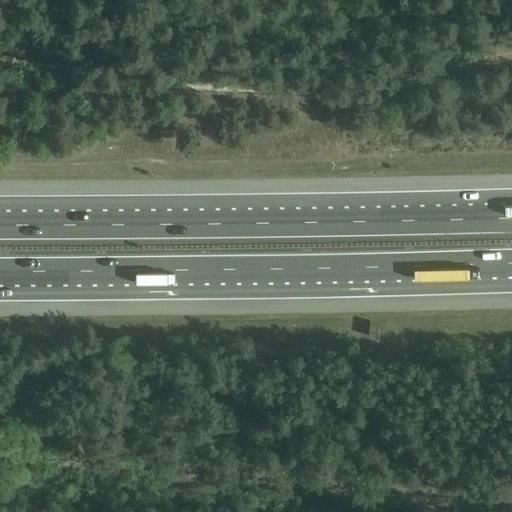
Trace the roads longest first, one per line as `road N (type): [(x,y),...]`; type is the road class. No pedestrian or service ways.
road 1 (motorway): [(0,271),(511,263)]
road 2 (motorway): [(511,219),(0,226)]
